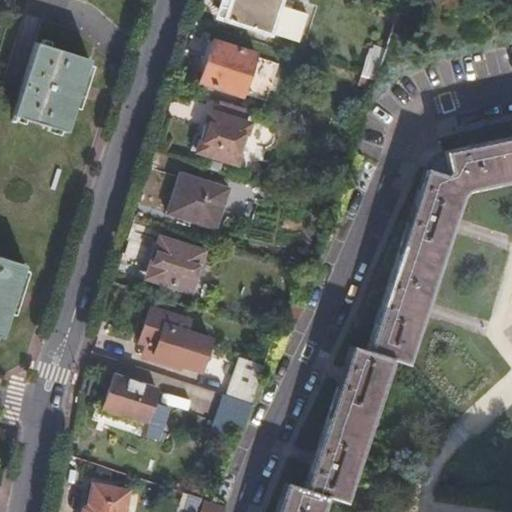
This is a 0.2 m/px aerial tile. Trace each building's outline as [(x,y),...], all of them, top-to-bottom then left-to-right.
[(227,0),(222,17),(283,36),(292,8),(278,4),(279,0),(227,0)] [(199,82),(240,95),(254,54),(212,41),(199,82)] [(12,116),(67,132),(90,59),(35,42),(12,116)] [(366,53),(359,74),(361,75),(375,79),(385,48),(376,44),(372,55),(366,53)] [(375,79),(361,75),(359,84),(372,88),(375,79)] [(197,151),(237,164),(250,124),(209,111),(197,151)] [(318,511),(325,494),(344,500),(391,358),(405,362),(459,194),(466,189),(511,178),(511,134),(443,149),(444,158),(430,170),(422,167),(364,349),(349,344),(302,487),(284,481),(273,511),(318,511)] [(166,212),(214,228),(227,188),(179,173),(166,212)] [(165,284),(190,291),(203,251),(159,237),(149,272),(167,278),(165,284)] [(0,337),(3,339),(25,265),(0,257),(0,337)] [(296,321),(300,308),(284,303),(280,316),(296,321)] [(154,347),(151,358),(174,365),(175,362),(199,370),(209,338),(185,331),(189,319),(149,306),(138,342),(145,344),(154,347)] [(142,355),(151,358),(154,347),(145,344),(142,355)] [(252,403),(264,365),(240,357),(228,395),(252,403)] [(143,434),(164,441),(167,432),(159,430),(167,406),(153,401),(157,388),(113,374),(104,400),(112,403),(110,411),(146,422),(143,434)] [(228,395),(222,393),(215,417),(217,418),(226,422),(244,427),(252,403),(228,395)] [(226,422),(217,418),(203,460),(212,463),(226,422)] [(69,498),(81,502),(87,480),(75,476),(69,498)] [(86,511),(124,511),(128,490),(92,484),(86,511)] [(200,497),(188,494),(182,511),(196,511),(201,498),(200,497)]
